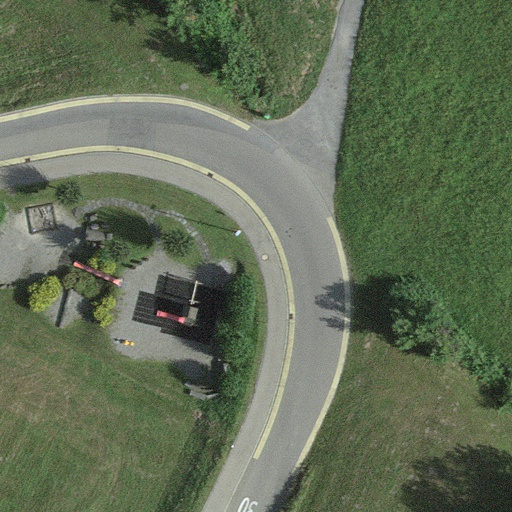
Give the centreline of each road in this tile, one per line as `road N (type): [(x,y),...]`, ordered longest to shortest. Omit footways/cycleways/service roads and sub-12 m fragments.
road 1 (residential): [(0,143),(112,120),(214,143),(290,192),(325,263),(325,325),(244,511)]
road 2 (track): [(366,0),(290,192)]
